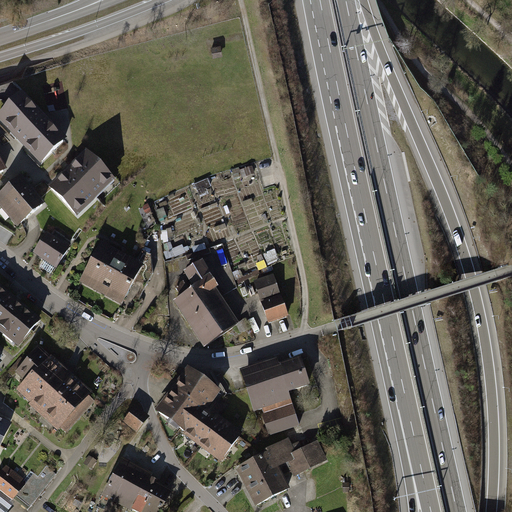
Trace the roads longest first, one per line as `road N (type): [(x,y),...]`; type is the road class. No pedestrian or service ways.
road 1 (motorway): [(491,511),(492,394),(478,301),(363,0)]
road 2 (motorway): [(457,511),(346,0)]
road 3 (motorway): [(320,0),(408,407)]
road 4 (track): [(306,336),(304,288),(240,0)]
road 5 (track): [(372,0),(423,73),(511,167)]
road 6 (residential): [(148,348),(234,360),(336,326)]
road 7 (track): [(336,326),(511,270)]
road 8 (secondary): [(0,56),(159,0)]
road 9 (residential): [(139,374),(173,463),(216,511)]
